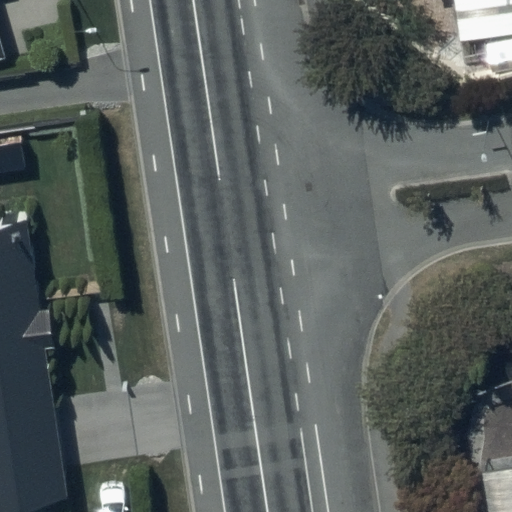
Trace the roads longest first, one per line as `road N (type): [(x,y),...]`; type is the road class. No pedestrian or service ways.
road 1 (secondary): [(291,511),(252,218)]
road 2 (residential): [(252,218),(511,173)]
road 3 (secondary): [(252,218),(218,0)]
